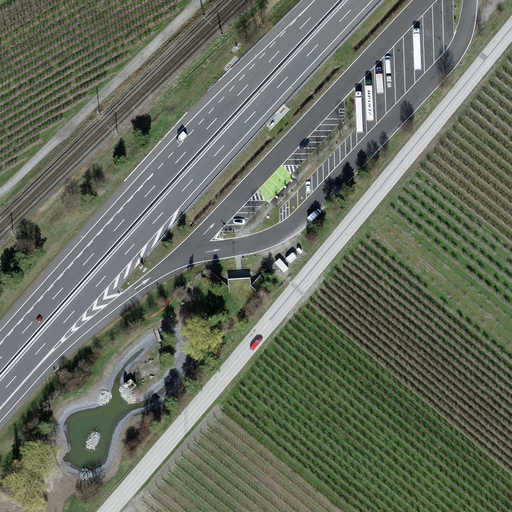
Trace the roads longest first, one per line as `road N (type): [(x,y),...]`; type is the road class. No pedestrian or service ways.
road 1 (unclassified): [(511,28),(105,511)]
road 2 (motorway): [(0,394),(360,0)]
road 3 (motorway): [(326,0),(0,358)]
road 4 (unclassified): [(0,191),(199,0)]
